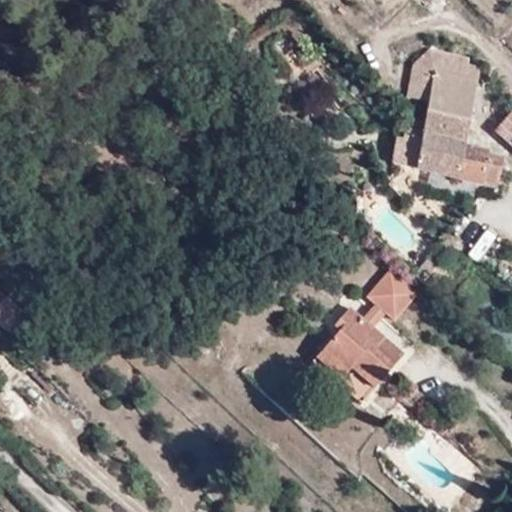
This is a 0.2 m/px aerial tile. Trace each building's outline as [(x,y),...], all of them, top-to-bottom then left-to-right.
[(470,64),(428,54),(420,94),(462,103),(470,64)] [(506,133),(511,126),(511,104),(496,88),(478,105),(506,133)] [(458,118),(462,103),(420,94),(415,112),(407,149),(488,167),(494,138),(481,136),(482,130),(457,125),(458,118)] [(369,276),(376,284),(387,294),(394,300),(416,276),(391,253),(369,276)] [(387,294),(376,284),(360,304),(371,313),(387,294)] [(371,313),(360,304),(346,291),(329,308),(334,313),(305,346),(354,388),(387,352),(365,332),(377,319),(371,313)] [(0,323),(2,325),(17,303),(0,292),(0,323)] [(365,332),(387,352),(400,338),(377,319),(365,332)]
